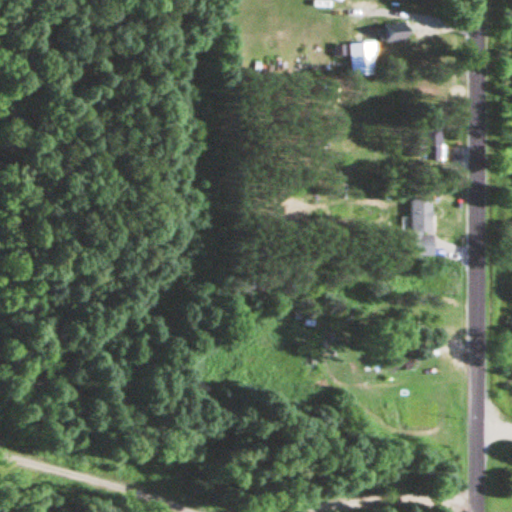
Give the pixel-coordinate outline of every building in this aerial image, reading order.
[(378,41),(407,41),(407,25),(378,25),(378,41)] [(347,44),(347,75),(370,75),(370,44),(347,44)] [(439,127),(421,127),(421,162),(439,162),(439,127)] [(429,199),(408,199),(408,257),(429,257),(429,199)] [(400,362),(393,358),(388,365),(395,370),(400,362)]
